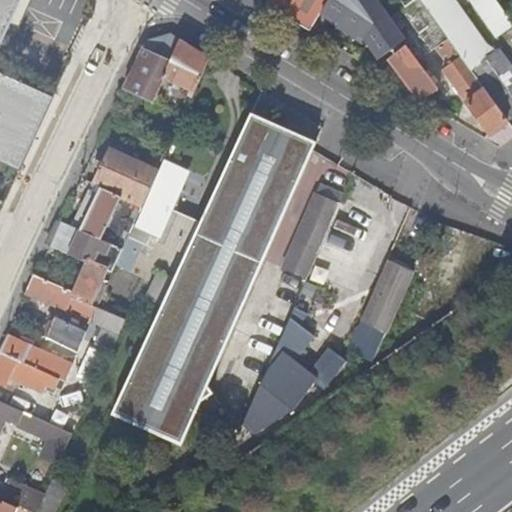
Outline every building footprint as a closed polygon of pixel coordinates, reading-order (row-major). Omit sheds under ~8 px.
[(21,0),(0,0),(0,47),(10,25),(21,0)] [(33,1),(30,0),(21,0),(10,25),(20,29),(33,1)] [(270,0),(268,6),(310,32),(329,0),(270,0)] [(372,0),(363,0),(344,18),(376,54),(397,35),(380,15),(383,13),(372,0)] [(400,0),(407,8),(417,0),(400,0)] [(404,10),(408,16),(420,32),(415,36),(417,39),(415,42),(409,47),(419,61),(451,39),(422,0),(417,0),(407,8),(404,10)] [(487,46),(454,0),(422,0),(451,39),(460,53),(466,61),(487,46)] [(471,0),(498,39),(511,29),(511,22),(496,0),(471,0)] [(404,20),(408,16),(404,10),(393,19),(402,32),(408,27),(404,20)] [(190,89),(196,92),(210,60),(171,36),(147,43),(124,91),(153,103),(164,78),(190,89)] [(459,53),(460,53),(451,39),(419,61),(428,74),(452,57),(453,58),(459,53)] [(391,59),(418,98),(424,101),(440,90),(428,74),(419,61),(409,47),(408,46),(391,59)] [(511,64),(502,50),(473,71),(508,120),(511,117),(511,64)] [(511,126),(459,53),(453,58),(456,62),(444,70),(490,134),(491,133),(500,145),(511,136),(511,126)] [(0,113),(32,127),(38,130),(53,99),(0,75),(0,113)] [(196,92),(190,89),(187,96),(193,98),(196,92)] [(317,141),(248,110),(112,414),(181,444),(317,141)] [(0,113),(0,150),(24,160),(38,130),(32,127),(0,113)] [(109,149),(92,185),(144,207),(146,204),(149,196),(160,171),(109,149)] [(0,161),(20,170),(24,160),(0,150),(0,161)] [(169,158),(151,196),(149,196),(146,204),(144,207),(139,219),(154,225),(184,239),(194,216),(173,206),(190,168),(169,158)] [(325,178),(318,194),(341,204),(348,189),(325,178)] [(132,233),(139,219),(144,207),(92,185),(72,227),(123,249),(125,250),(132,233)] [(286,268),(309,278),(320,253),(338,213),(341,204),(318,194),(286,268)] [(132,233),(147,240),(154,225),(139,219),(132,233)] [(50,247),(86,263),(82,274),(77,283),(73,293),(72,298),(98,309),(108,286),(102,283),(112,261),(117,264),(123,249),(72,227),(61,223),(50,247)] [(136,265),(147,240),(132,233),(125,250),(121,259),(136,265)] [(406,272),(397,268),(387,263),(363,319),(375,324),(382,328),(406,272)] [(77,283),(82,274),(76,270),(71,280),(77,283)] [(413,275),(406,272),(382,328),(389,331),(413,275)] [(27,294),(93,322),(98,309),(72,298),(73,293),(35,276),(27,294)] [(125,321),(99,309),(92,324),(104,329),(96,346),(110,352),(125,321)] [(295,359),(315,333),(295,317),(292,316),(290,319),(287,328),(283,335),(282,339),(279,345),(258,392),(243,427),(242,429),(255,434),(289,412),(291,411),(313,384),(321,390),(347,357),(326,341),(306,366),(295,359)] [(57,318),(48,339),(79,353),(88,332),(57,318)] [(368,340),(375,324),(363,319),(349,351),(361,357),(366,344),(368,346),(370,341),(368,340)] [(366,344),(361,357),(369,360),(379,354),(386,338),(379,335),(382,328),(375,324),(368,340),(370,341),(368,346),(366,344)] [(73,364),(8,335),(0,352),(19,361),(53,376),(65,382),(73,364)] [(10,380),(19,361),(0,352),(0,383),(7,387),(10,380)] [(45,392),(53,376),(19,361),(10,380),(27,388),(29,385),(45,392)] [(0,434),(7,420),(41,436),(47,423),(0,400),(0,434)] [(42,459),(58,466),(73,435),(47,423),(41,436),(50,441),(42,459)] [(12,480),(3,499),(9,502),(11,503),(20,483),(12,480)] [(37,511),(45,495),(20,483),(11,503),(23,508),(31,511),(37,511)] [(21,511),(23,508),(11,503),(9,502),(7,507),(4,506),(0,503),(0,511),(21,511)]
